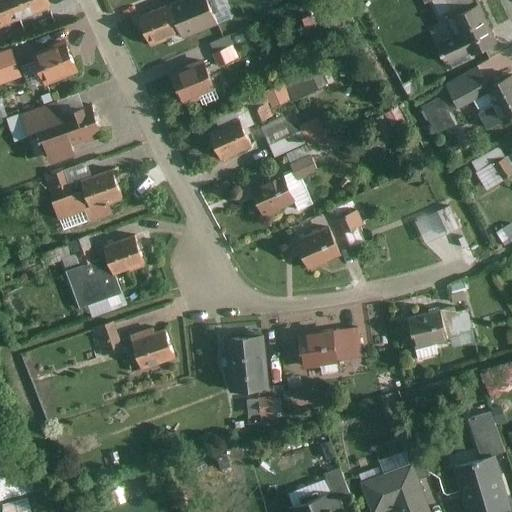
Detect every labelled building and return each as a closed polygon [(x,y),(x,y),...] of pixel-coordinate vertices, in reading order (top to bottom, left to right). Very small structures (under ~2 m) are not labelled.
[(0,0),(0,31),(54,11),(50,0),(0,0)] [(180,0),(169,5),(170,9),(182,36),(183,40),(219,24),(208,0),(180,0)] [(438,0),(443,14),(482,1),(481,0),(438,0)] [(494,33),(482,6),(457,17),(466,37),(441,48),(450,68),(488,51),(482,38),(494,33)] [(170,9),(140,22),(152,49),(182,36),(170,9)] [(233,33),(213,42),(223,66),(243,58),(233,33)] [(82,75),(69,43),(35,57),(47,89),(82,75)] [(0,85),(28,74),(17,47),(0,54),(0,85)] [(194,68),(174,75),(186,107),(219,95),(207,59),(193,64),(194,68)] [(481,67),(449,84),(462,107),(490,91),(494,89),(481,67)] [(273,104),(323,93),(319,76),(269,87),(273,104)] [(511,118),(511,78),(494,89),(490,91),(507,121),(511,118)] [(107,137),(95,106),(67,116),(61,100),(23,114),(34,144),(43,141),(52,166),(80,156),(77,148),(107,137)] [(278,156),(307,144),(294,113),(265,125),(278,156)] [(326,114),(304,123),(312,145),(322,141),(326,151),(339,146),(326,114)] [(241,119),(210,134),(223,162),(254,147),(241,119)] [(319,153),(297,161),(304,179),(325,171),(319,153)] [(115,171),(83,183),(93,213),(126,202),(115,171)] [(286,177),(254,190),(266,219),(298,205),(286,177)] [(360,209),(341,217),(354,246),(373,237),(360,209)] [(330,227),(297,241),(311,273),(344,258),(330,227)] [(138,236),(106,247),(110,258),(117,277),(148,267),(138,236)] [(110,258),(69,273),(81,309),(123,295),(117,277),(110,258)] [(445,311),(411,320),(418,348),(453,339),(445,311)] [(119,323),(95,330),(104,358),(127,351),(119,323)] [(157,328),(131,336),(143,374),(179,362),(169,331),(159,335),(157,328)] [(334,331),(301,336),(306,370),(339,365),(334,331)] [(267,337),(226,341),(231,394),(272,390),(267,337)] [(253,415),(281,413),(279,396),(252,397),(253,415)] [(77,441),(83,456),(106,448),(100,433),(77,441)] [(504,511),(511,510),(511,509),(498,456),(455,467),(467,511),(504,511)] [(432,511),(417,467),(362,485),(371,511),(432,511)] [(0,476),(0,501),(29,492),(22,470),(0,476)] [(342,511),(338,497),(292,511),(342,511)]
